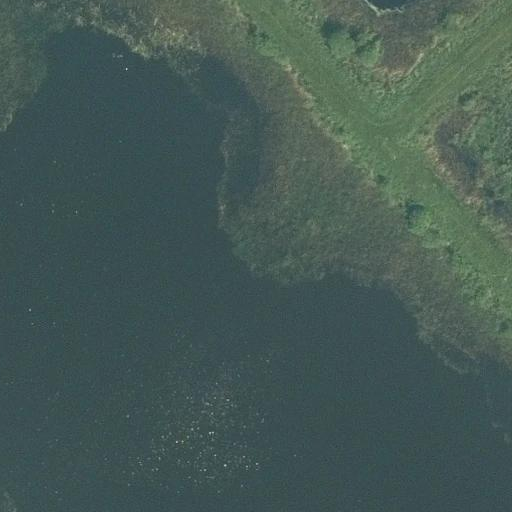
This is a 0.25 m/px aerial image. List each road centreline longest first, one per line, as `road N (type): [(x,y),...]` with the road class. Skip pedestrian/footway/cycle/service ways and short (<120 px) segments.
road 1 (track): [(255,0),(511,290)]
road 2 (track): [(381,139),(511,21)]
